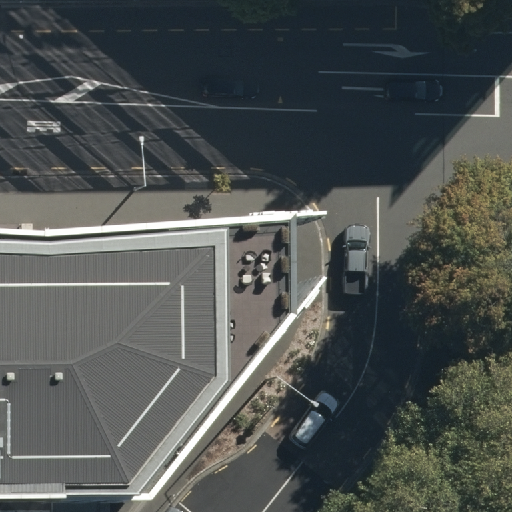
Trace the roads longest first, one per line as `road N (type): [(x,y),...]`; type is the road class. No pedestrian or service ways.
road 1 (unclassified): [(260,511),(325,431),(378,316),(379,96)]
road 2 (unclassified): [(0,96),(379,96)]
road 3 (unclassified): [(379,96),(511,95)]
